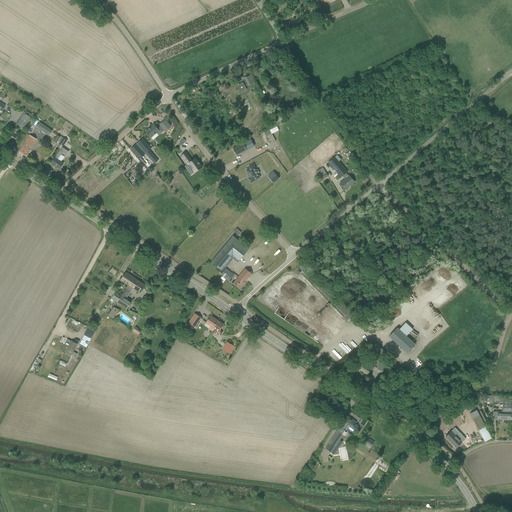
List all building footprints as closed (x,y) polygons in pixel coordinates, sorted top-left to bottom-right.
[(245,78),(249,86),(254,84),(250,75),(245,78)] [(243,82),(236,86),(238,91),(245,87),(243,82)] [(16,124),(23,129),(30,117),(24,113),(16,124)] [(45,133),(49,136),(52,131),(39,122),(36,127),(41,130),(45,133)] [(145,132),(151,138),(160,130),(154,124),(145,132)] [(170,126),(165,131),(172,137),(177,131),(170,126)] [(277,126),(264,133),(266,136),(267,136),(271,143),(276,141),(272,134),(279,130),(277,126)] [(59,132),(58,133),(61,135),(63,136),(64,134),(66,132),(67,131),(62,127),(61,129),(59,131),(59,132)] [(45,133),(41,130),(36,139),(40,142),(45,133)] [(19,152),(26,156),(36,140),(35,140),(29,136),(19,152)] [(151,148),(143,139),(130,150),(139,159),(146,154),(154,164),(158,160),(149,150),(151,148)] [(233,149),(237,156),(247,150),(243,143),(233,149)] [(51,163),(60,169),(63,163),(57,160),(60,156),(61,156),(63,152),(66,155),(69,151),(62,147),(51,163)] [(186,152),(180,156),(187,165),(189,164),(195,172),(203,167),(196,157),(192,160),(186,152)] [(335,157),(328,162),(332,167),(341,177),(342,176),(345,179),(340,183),(342,186),(345,189),(354,182),(351,178),(349,175),(348,175),(346,173),(347,172),(339,162),(335,157)] [(256,179),(259,177),(258,174),(259,173),(257,169),(256,170),(253,164),(249,167),(250,168),(247,170),(250,177),(249,178),(251,182),(256,180),(256,179)] [(322,180),(329,176),(324,167),(317,171),(322,180)] [(275,173),(270,178),(274,183),(279,178),(275,173)] [(212,262),(222,271),(233,258),(238,262),(249,249),(233,236),(212,262)] [(233,283),(240,288),(252,274),(246,269),(233,283)] [(221,274),(229,281),(233,276),(225,270),(221,274)] [(128,284),(132,287),(137,280),(125,272),(121,280),(128,284)] [(132,288),(139,292),(144,284),(137,280),(132,287),(128,284),(129,285),(127,288),(130,291),(132,288)] [(112,299),(116,302),(121,295),(117,292),(112,299)] [(116,302),(127,309),(132,301),(121,295),(116,302)] [(109,315),(113,318),(119,310),(114,307),(109,315)] [(186,327),(190,329),(192,326),(195,327),(201,318),(195,313),(188,323),(189,323),(186,327)] [(209,329),(212,332),(214,329),(213,328),(218,320),(211,316),(206,323),(211,326),(209,329)] [(215,334),(220,337),(223,332),(220,330),(224,324),(218,320),(213,328),(214,329),(218,331),(215,334)] [(88,327),(84,334),(84,335),(90,338),(91,338),(92,336),(95,331),(88,327)] [(389,336),(407,353),(415,344),(397,327),(389,336)] [(348,346),(351,350),(359,343),(356,339),(349,344),(349,345),(348,346)] [(65,353),(71,356),(77,344),(72,341),(65,353)] [(373,341),(370,344),(384,358),(388,354),(373,341)] [(233,348),(235,346),(227,342),(222,350),(230,354),(233,348)] [(328,353),(336,363),(344,356),(335,346),(328,353)] [(376,368),(381,371),(383,370),(384,371),(387,367),(386,367),(388,364),(386,363),(387,363),(383,360),(380,363),(376,368)] [(358,368),(367,374),(373,365),(368,362),(366,365),(362,362),(358,368)] [(483,395),(483,397),(483,401),(493,404),(496,402),(503,402),(503,410),(511,411),(511,408),(511,406),(511,398),(500,398),(500,396),(494,396),(483,395)] [(473,399),(479,410),(482,408),(476,397),(473,399)] [(434,430),(436,433),(447,425),(453,432),(457,428),(451,420),(457,416),(461,420),(464,418),(462,415),(463,414),(460,409),(441,424),(440,422),(437,425),(438,426),(434,430)] [(477,410),(470,413),(479,430),(486,427),(477,410)] [(493,412),(493,419),(498,419),(511,420),(511,411),(503,410),(502,410),(502,412),(493,412)] [(329,443),(328,444),(334,448),(331,452),(334,454),(342,442),(340,440),(343,435),(342,434),(344,431),(345,431),(345,430),(344,430),(348,425),(350,427),(349,428),(354,431),(355,430),(356,431),(358,427),(355,425),(356,422),(347,416),(344,420),(337,431),(329,443)] [(451,431),(446,437),(456,447),(462,442),(451,431)]
